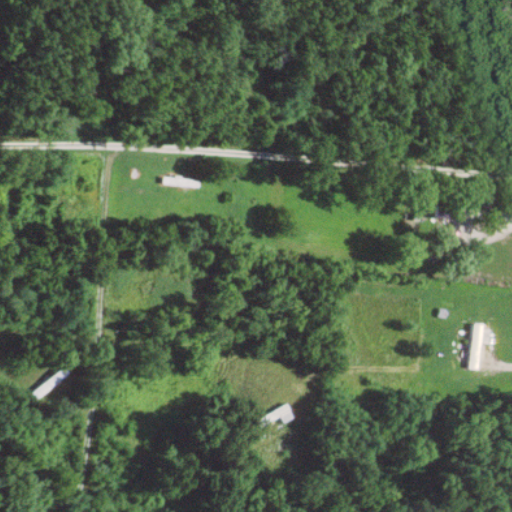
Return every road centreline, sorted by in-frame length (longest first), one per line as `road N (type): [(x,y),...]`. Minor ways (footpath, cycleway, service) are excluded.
road 1 (residential): [(511,175),(0,144)]
road 2 (residential): [(80,511),(96,357),(110,12)]
road 3 (residential): [(303,457),(306,378),(287,355),(0,335)]
